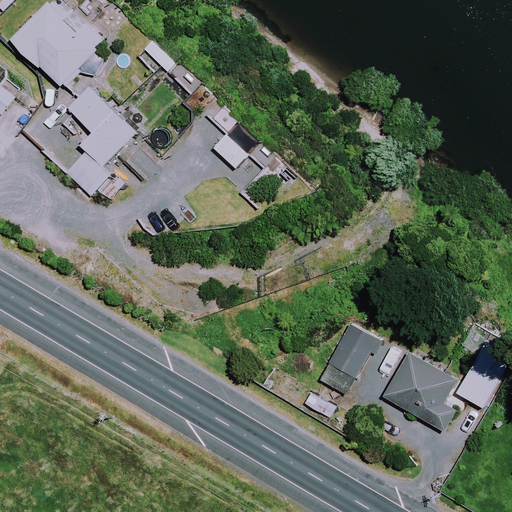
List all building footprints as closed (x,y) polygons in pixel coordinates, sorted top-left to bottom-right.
[(73,17),(55,1),(18,42),(69,88),(111,42),(91,24),(82,35),(68,22),(73,17)] [(204,82),(184,63),(173,74),(193,94),(204,82)] [(20,100),(0,83),(0,109),(7,116),(20,100)] [(112,202),(130,184),(110,165),(138,136),(115,113),(117,111),(94,87),(73,109),(75,111),(73,113),(95,135),(86,144),(92,150),(75,166),(112,202)] [(140,146),(159,163),(168,153),(148,136),(140,146)] [(159,163),(140,146),(129,158),(152,178),(162,166),(159,163)] [(383,339),(357,324),(325,380),(352,394),(383,339)] [(511,364),(511,352),(491,339),(459,392),(485,408),(511,364)] [(323,344),(289,357),(295,375),(330,363),(323,344)] [(460,380),(414,353),(388,396),(446,431),(461,405),(449,398),(460,380)] [(352,422),(337,412),(340,407),(316,393),(309,404),(312,406),(308,413),(344,435),(352,422)]
